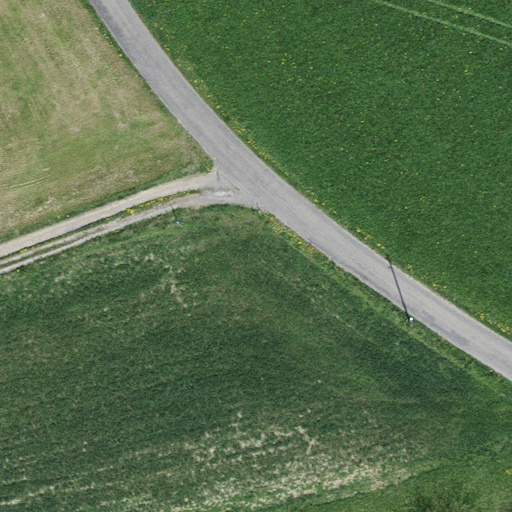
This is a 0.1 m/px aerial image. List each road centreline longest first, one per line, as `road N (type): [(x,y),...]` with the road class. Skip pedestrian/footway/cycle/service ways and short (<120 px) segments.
road 1 (unclassified): [(94,0),(258,191),(438,325),(511,367)]
road 2 (track): [(258,191),(199,192),(0,260)]
